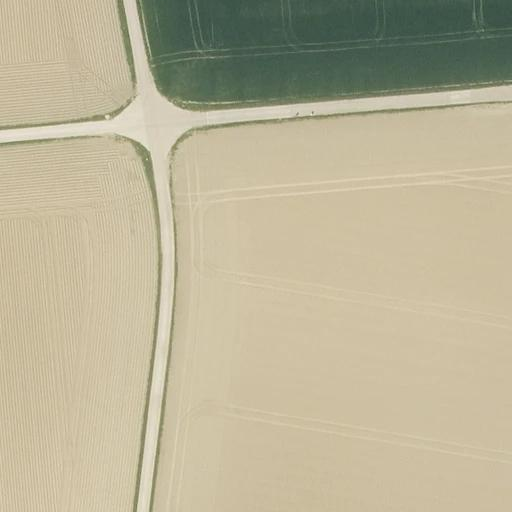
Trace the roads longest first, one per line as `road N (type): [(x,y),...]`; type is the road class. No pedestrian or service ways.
road 1 (unclassified): [(143,511),(170,254),(152,124)]
road 2 (unclassified): [(511,94),(152,124)]
road 3 (unclassified): [(152,124),(0,138)]
road 4 (unclassified): [(152,124),(130,0)]
